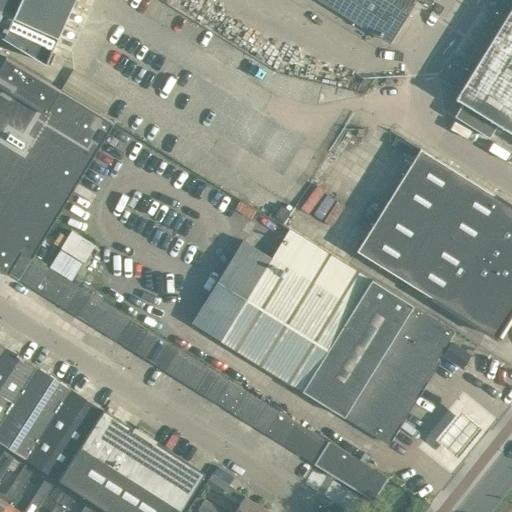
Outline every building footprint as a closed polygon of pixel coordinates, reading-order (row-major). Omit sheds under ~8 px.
[(0,0),(0,31),(43,58),(69,0),(0,0)] [(328,0),(365,23),(385,35),(406,0),(328,0)] [(459,97),(451,110),(486,132),(494,118),(511,129),(511,0),(509,0),(494,24),(452,92),(459,97)] [(52,48),(47,59),(55,63),(61,52),(52,48)] [(0,265),(5,268),(18,247),(28,253),(111,117),(2,51),(0,54),(0,265)] [(511,202),(417,143),(354,245),(493,331),(511,299),(511,202)] [(240,233),(188,317),(217,335),(380,437),(381,438),(432,355),(451,325),(313,240),(286,223),(269,251),(240,233)] [(68,224),(43,263),(45,264),(56,271),(66,277),(67,277),(91,238),(68,224)] [(5,268),(4,270),(15,276),(28,254),(28,253),(18,247),(5,268)] [(28,254),(15,276),(24,281),(37,259),(28,254)] [(37,259),(24,281),(32,286),(45,264),(43,263),(37,259)] [(45,264),(32,286),(42,292),(56,271),(45,264)] [(56,271),(42,292),(52,299),(66,277),(56,271)] [(66,277),(52,299),(63,305),(76,283),(67,277),(66,277)] [(76,283),(63,305),(73,311),(86,289),(76,283)] [(86,289),(73,311),(83,318),(96,296),(86,289)] [(96,296),(83,318),(93,324),(107,302),(96,296)] [(107,302),(93,324),(114,337),(115,336),(114,336),(127,315),(107,302)] [(127,315),(114,336),(115,336),(130,347),(144,325),(127,315)] [(144,325),(130,347),(141,354),(154,332),(144,325)] [(154,332),(141,354),(151,360),(164,338),(154,332)] [(164,338),(151,360),(161,366),(174,344),(164,338)] [(446,338),(439,350),(442,352),(458,362),(466,350),(446,338)] [(2,342),(0,344),(0,412),(33,361),(2,342)] [(174,344),(161,366),(171,373),(185,351),(174,344)] [(185,351),(171,373),(181,379),(195,357),(194,357),(187,352),(185,351)] [(195,357),(181,379),(191,385),(205,363),(195,357)] [(33,361),(0,412),(0,437),(22,452),(66,383),(33,361)] [(205,363),(191,385),(202,392),(215,370),(205,363)] [(215,370),(202,392),(212,398),(225,376),(215,370)] [(225,376),(212,398),(214,399),(214,398),(230,408),(243,387),(225,376)] [(66,383),(22,452),(55,474),(100,405),(66,383)] [(243,387),(230,408),(231,409),(239,414),(253,393),(243,387)] [(253,393),(239,414),(250,421),(263,399),(253,393)] [(263,399),(250,421),(260,427),(273,406),(263,399)] [(100,405),(55,474),(89,495),(114,511),(173,511),(201,470),(167,448),(150,437),(149,439),(133,429),(134,426),(100,405)] [(273,406),(260,427),(270,434),(283,412),(273,406)] [(454,407),(429,437),(452,455),(476,426),(454,407)] [(283,412),(270,434),(280,440),(294,418),(283,412)] [(294,418),(280,440),(290,446),(304,425),(294,418)] [(304,425),(290,446),(301,453),(314,431),(304,425)] [(314,431),(301,453),(311,459),(325,437),(314,431)] [(325,437),(311,459),(370,498),(387,474),(367,462),(365,461),(327,437),(326,438),(325,437)] [(0,468),(5,460),(11,452),(2,446),(0,448),(0,468)] [(11,452),(5,460),(11,464),(17,455),(11,452)] [(0,511),(8,500),(31,464),(23,459),(4,488),(0,488),(0,511)] [(208,468),(202,478),(235,499),(228,511),(229,511),(269,511),(272,510),(241,490),(208,468)] [(8,500),(0,511),(28,511),(35,503),(51,478),(42,471),(26,497),(19,507),(17,506),(8,500)] [(57,511),(72,491),(62,484),(46,510),(44,511),(57,511)] [(194,489),(188,499),(195,503),(194,505),(205,511),(229,511),(228,511),(194,489)] [(86,511),(92,504),(83,498),(74,511),(86,511)]
